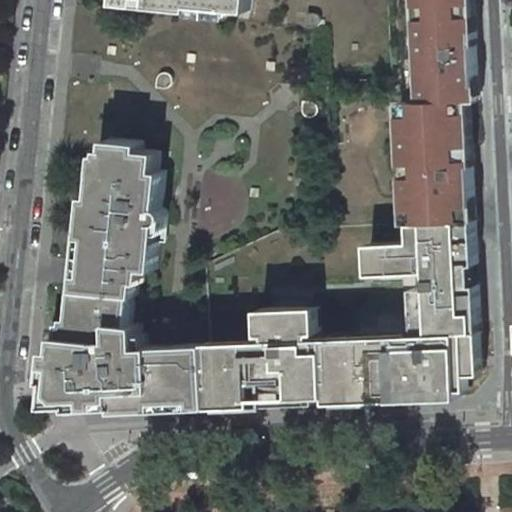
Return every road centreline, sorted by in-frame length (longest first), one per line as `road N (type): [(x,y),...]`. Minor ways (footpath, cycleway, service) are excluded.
road 1 (residential): [(66,511),(6,417),(49,0)]
road 2 (tertiary): [(511,445),(166,463),(111,483),(71,511)]
road 3 (residential): [(511,347),(493,0)]
